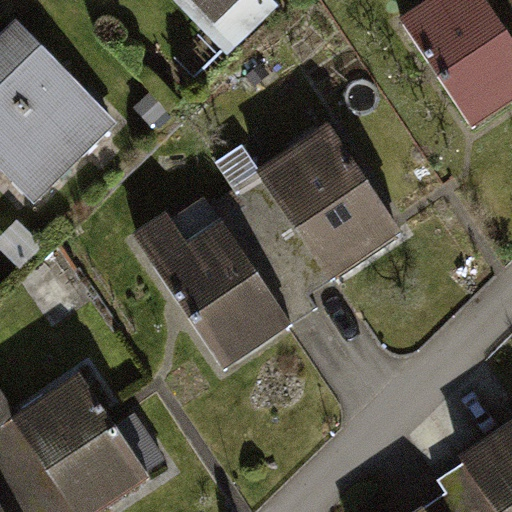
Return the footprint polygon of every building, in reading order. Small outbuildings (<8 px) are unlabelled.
[(193,0),(217,24),(241,0),(193,0)] [(511,38),(486,0),(428,0),(398,20),(470,128),(511,100),(511,38)] [(511,0),(486,0),(511,38),(511,0)] [(0,37),(0,167),(36,204),(119,123),(18,19),(0,37)] [(326,124),(257,174),(324,280),(367,259),(401,236),(326,124)] [(221,219),(290,325),(315,307),(306,291),(324,280),(257,174),(237,187),(247,202),(221,219)] [(163,212),(135,230),(224,367),(290,325),(221,219),(206,196),(169,220),(163,212)] [(79,370),(11,414),(77,511),(98,511),(150,477),(79,370)] [(0,508),(2,511),(77,511),(11,414),(0,422),(0,508)] [(511,511),(511,421),(459,457),(465,465),(496,511),(511,511)] [(496,511),(465,465),(440,482),(447,492),(422,509),(424,511),(496,511)]
